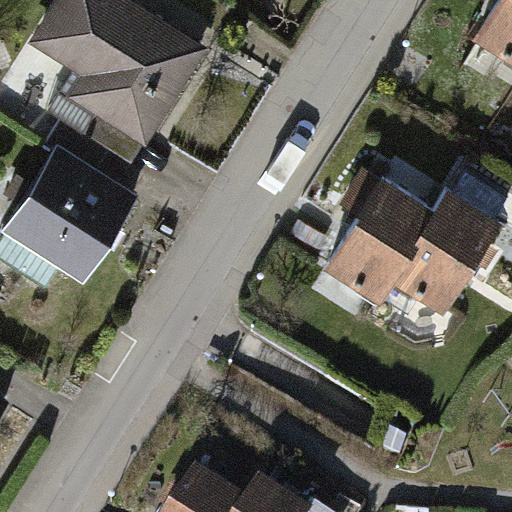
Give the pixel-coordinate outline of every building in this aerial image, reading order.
[(207,55),(118,0),(52,0),(24,46),(73,76),(48,116),(69,129),(135,170),(207,55)] [(511,0),(492,0),(466,46),(511,73),(511,0)] [(69,129),(3,236),(83,285),(135,201),(121,193),(135,170),(69,129)] [(374,181),(317,275),(367,305),(380,283),(424,210),(374,181)] [(380,283),(440,318),(492,231),(433,195),(424,210),(380,283)] [(0,425),(13,404),(0,395),(0,425)] [(231,511),(235,506),(190,479),(169,511),(231,511)] [(283,511),(245,489),(235,506),(231,511),(283,511)] [(313,498),(308,511),(340,511),(342,508),(313,498)]
